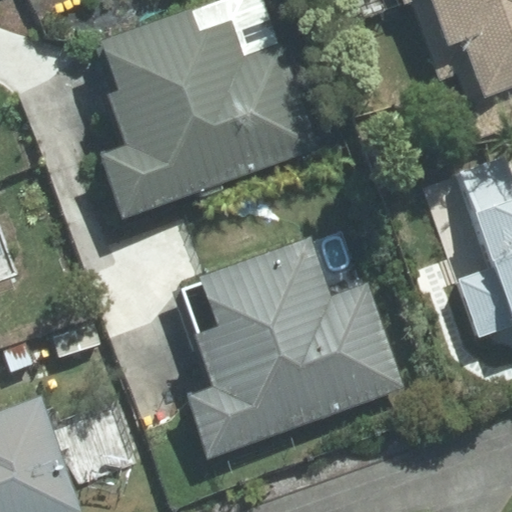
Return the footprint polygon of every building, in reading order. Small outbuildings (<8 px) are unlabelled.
[(511,0),(384,0),(389,12),(399,9),(428,87),(446,80),(470,145),(511,129),(511,0)] [(106,159),(82,168),(105,232),(308,157),(269,54),(230,69),(217,35),(187,47),(177,20),(78,57),(96,105),(88,109),(106,159)] [(485,171),(445,185),(459,225),(451,228),(469,280),(445,288),(465,344),(491,335),(492,337),(511,330),(511,183),(492,190),(485,171)] [(295,248),(178,292),(188,317),(197,342),(176,350),(195,400),(170,410),(193,470),(395,395),(356,291),(316,306),(295,248)] [(0,511),(67,511),(26,406),(0,416),(0,511)]
